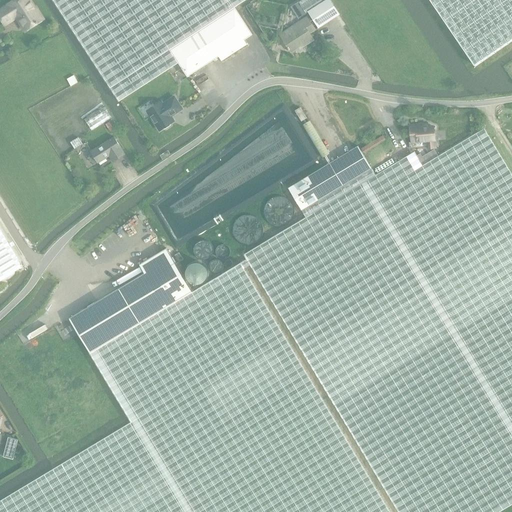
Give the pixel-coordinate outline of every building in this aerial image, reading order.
[(25,31),(43,20),(36,9),(35,9),(29,0),(16,0),(9,5),(10,6),(0,11),(0,16),(5,25),(17,17),(25,31)] [(53,0),(119,100),(180,62),(172,49),(234,7),(244,0),(53,0)] [(302,0),(299,2),(306,12),(307,11),(325,0),(302,0)] [(325,0),(307,11),(318,28),(319,28),(329,21),(340,14),(330,0),(325,0)] [(511,0),(421,0),(473,76),(511,48),(511,0)] [(172,49),(180,62),(188,75),(218,56),(221,61),(247,44),(244,39),(252,34),(234,7),(172,49)] [(307,17),(280,35),(282,39),(291,52),(301,45),(303,47),(314,39),(310,34),(316,30),(308,18),(307,17)] [(166,117),(173,113),(173,114),(182,109),(174,97),(163,104),(161,102),(147,111),(159,130),(162,128),(165,128),(169,125),(170,123),(166,117)] [(294,107),(300,118),(305,115),(299,104),(294,107)] [(105,107),(94,114),(85,120),(92,131),(112,118),(105,107)] [(109,122),(105,124),(110,132),(114,129),(109,122)] [(411,126),(410,126),(411,142),(428,141),(429,149),(436,149),(434,127),(425,128),(424,125),(411,126)] [(376,175),(306,216),(244,253),(398,511),(495,511),(511,502),(511,176),(482,126),(431,158),(422,164),(415,153),(378,178),(376,175)] [(384,135),(362,148),(365,152),(386,139),(384,135)] [(125,154),(114,137),(91,151),(92,154),(88,156),(90,159),(90,161),(93,163),(97,161),(98,163),(109,156),(113,162),(125,154)] [(289,187),(306,216),(376,175),(358,146),(289,187)] [(0,279),(22,266),(0,229),(0,279)] [(145,273),(70,318),(91,353),(192,292),(167,248),(140,264),(145,273)] [(174,255),(179,262),(183,259),(179,252),(174,255)] [(54,468),(0,500),(0,511),(390,511),(241,263),(192,292),(91,353),(132,422),(54,468)]
